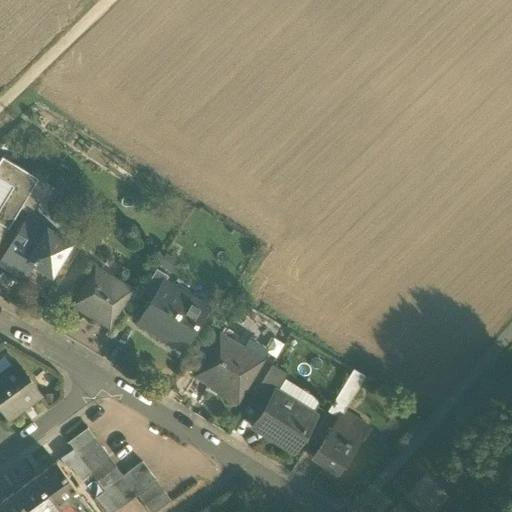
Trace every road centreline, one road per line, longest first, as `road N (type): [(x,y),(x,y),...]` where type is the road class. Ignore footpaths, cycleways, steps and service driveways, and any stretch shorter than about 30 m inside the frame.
road 1 (residential): [(357,511),(511,336)]
road 2 (residential): [(249,464),(101,384)]
road 3 (track): [(112,0),(0,107)]
road 4 (residential): [(101,384),(0,462)]
